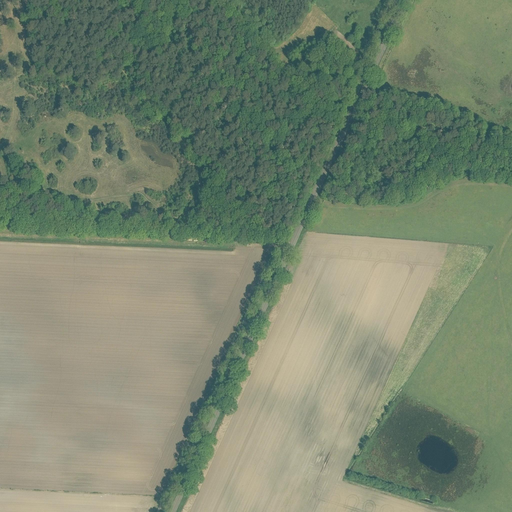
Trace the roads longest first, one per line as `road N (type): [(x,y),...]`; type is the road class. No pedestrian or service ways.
road 1 (tertiary): [(172,511),(405,0)]
road 2 (track): [(290,248),(0,233)]
road 3 (track): [(325,169),(332,172),(319,201),(327,208),(401,208),(456,185),(511,185)]
road 4 (track): [(511,229),(497,272),(511,346)]
